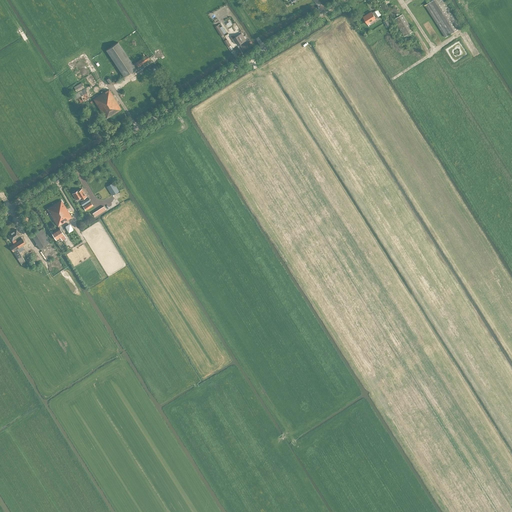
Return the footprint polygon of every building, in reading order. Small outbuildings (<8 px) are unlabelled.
[(463,26),(447,0),(432,0),(425,5),(446,38),(463,26)] [(375,11),(372,12),(372,11),(363,17),(368,24),(376,19),(376,18),(378,17),(375,11)] [(406,35),(413,30),(403,13),(395,17),(406,35)] [(215,27),(221,36),(224,34),(218,25),(215,27)] [(246,40),(242,33),(234,38),(233,38),(232,39),(235,43),(236,42),(238,45),(246,40)] [(124,77),(136,69),(118,42),(106,50),(124,77)] [(147,55),(135,63),(138,67),(150,59),(147,55)] [(76,92),(84,87),(82,83),(74,87),(76,92)] [(72,95),(74,98),(75,100),(78,98),(81,103),(90,98),(85,88),(72,95)] [(121,109),(109,89),(93,99),(106,119),(111,115),(116,113),(116,112),(121,109)] [(106,186),(112,195),(119,191),(113,182),(106,186)] [(72,193),(76,200),(79,197),(81,200),(86,196),(81,189),(78,190),(75,191),(75,190),(74,190),(72,192),(73,193),(72,193)] [(80,203),(81,204),(82,206),(90,201),(88,198),(80,203)] [(47,209),(58,226),(68,220),(67,220),(72,217),(61,200),(47,209)] [(91,202),(87,204),(83,207),(86,211),(93,206),(91,202)] [(104,206),(92,213),(95,216),(106,209),(104,206)] [(65,225),(69,232),(74,229),(70,223),(65,225)] [(39,248),(40,248),(50,241),(42,228),(40,225),(29,231),(32,235),(31,235),(39,248)] [(59,228),(51,233),(56,240),(60,238),(62,240),(66,238),(59,228)] [(8,234),(12,240),(20,235),(16,229),(8,234)] [(22,238),(9,246),(20,263),(25,260),(17,249),(26,244),(22,238)] [(48,261),(59,254),(51,241),(50,241),(40,248),(48,261)]
